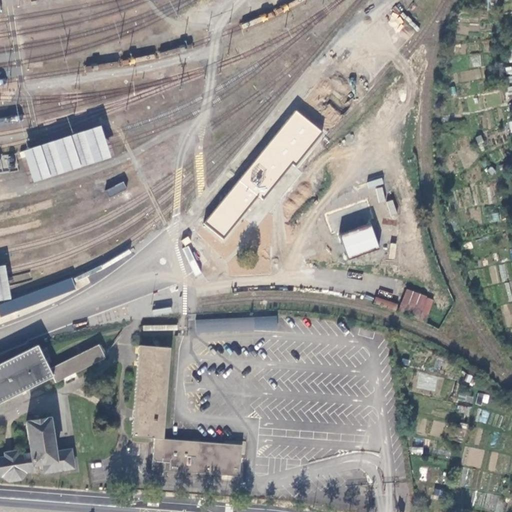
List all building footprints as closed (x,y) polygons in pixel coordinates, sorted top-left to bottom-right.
[(199,221),(217,236),(264,179),(272,170),(271,170),(305,127),(295,118),(289,126),(282,120),(253,155),(251,153),(241,164),(244,167),(225,189),(224,189),(210,206),(211,206),(199,221)] [(100,123),(22,148),(25,159),(29,170),(33,182),(111,157),(108,147),(104,135),(100,123)] [(288,207),(291,212),(293,213),(323,183),(317,176),(287,206),(288,207)] [(252,250),(291,212),(288,207),(248,246),(252,250)] [(340,235),(348,258),(379,247),(371,224),(340,235)] [(260,247),(267,255),(281,242),(273,233),(260,247)] [(4,263),(0,264),(0,299),(10,298),(9,291),(5,271),(4,263)] [(427,320),(433,297),(405,290),(399,312),(427,320)] [(254,317),(196,320),(197,333),(255,330),(254,317)] [(0,404),(53,378),(56,384),(105,359),(99,345),(50,369),(38,346),(0,365),(0,404)] [(152,470),(238,477),(241,446),(163,439),(169,349),(139,347),(132,437),(154,439),(152,470)] [(0,476),(2,477),(9,481),(20,480),(25,473),(34,472),(33,466),(43,464),(45,473),(74,469),(71,450),(55,453),(49,419),(26,423),(31,455),(17,457),(17,453),(5,454),(6,458),(0,459),(0,476)]
